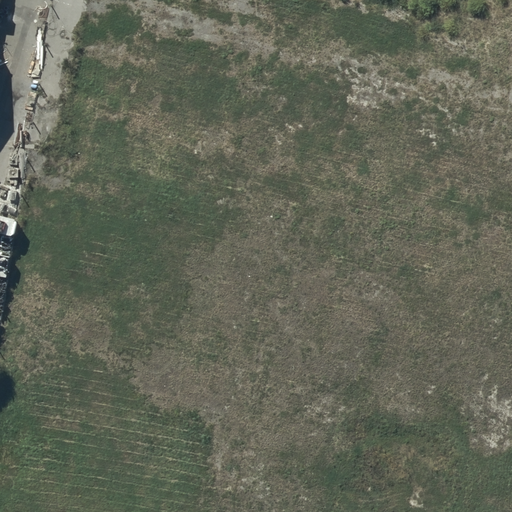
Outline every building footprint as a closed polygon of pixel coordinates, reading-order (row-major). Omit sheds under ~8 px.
[(511,132),(509,132),(451,134),(453,119),(404,114),(383,265),(406,265),(441,271),(438,295),(464,295),(511,305),(511,132)] [(182,177),(142,170),(138,192),(179,198),(182,177)] [(268,191),(225,184),(210,276),(253,283),(268,191)] [(378,220),(353,217),(348,249),(373,252),(378,220)] [(385,511),(392,470),(420,300),(287,278),(250,511),(385,511)] [(511,511),(511,490),(392,470),(385,511),(511,511)]
